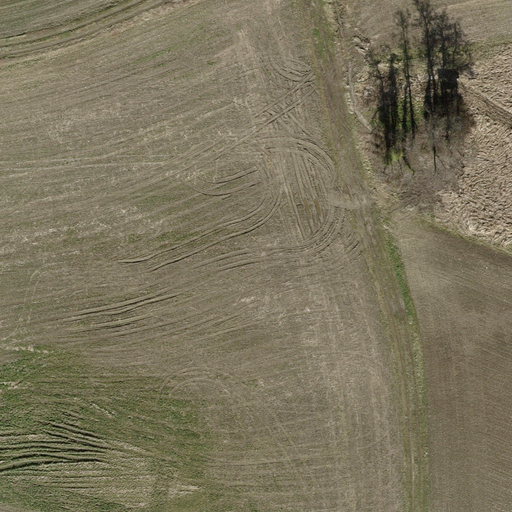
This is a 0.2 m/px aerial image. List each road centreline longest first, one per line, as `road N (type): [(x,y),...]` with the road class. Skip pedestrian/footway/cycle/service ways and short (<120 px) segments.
road 1 (track): [(317,0),(415,335),(419,511)]
road 2 (track): [(0,49),(81,35),(151,0)]
